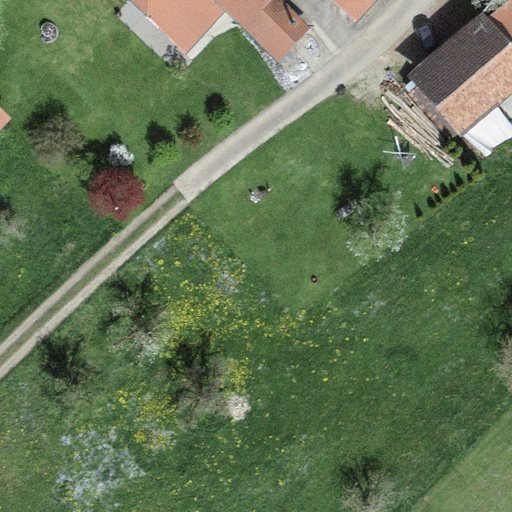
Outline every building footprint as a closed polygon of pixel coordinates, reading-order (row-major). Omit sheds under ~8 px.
[(221,0),(275,53),(301,25),(281,0),(338,0),(357,18),(373,0),(151,0),(179,25),(201,0),(221,0)] [(462,128),(511,85),(511,62),(484,29),(423,82),(462,128)] [(15,62),(0,79),(0,96),(12,107),(36,80),(15,62)] [(0,133),(13,118),(0,107),(0,133)] [(511,511),(511,401),(386,511),(511,511)]
